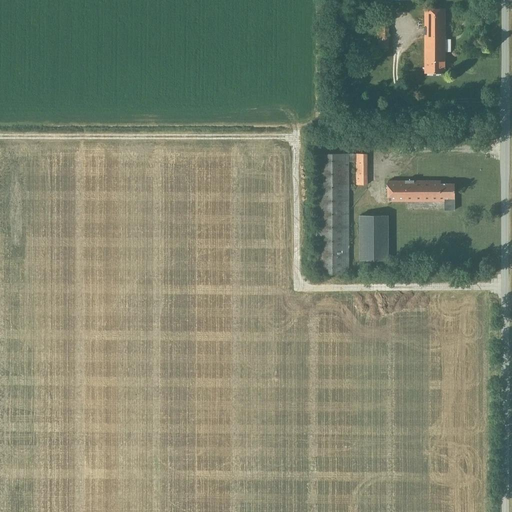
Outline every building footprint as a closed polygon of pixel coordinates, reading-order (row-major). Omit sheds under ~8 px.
[(444,73),(444,9),(424,9),(424,73),(444,73)] [(374,48),(377,48),(388,48),(388,18),(374,18),(374,48)] [(349,185),(356,185),(356,154),(315,154),(315,275),(349,275),(349,185)] [(356,154),(356,185),(367,185),(367,154),(356,154)] [(454,199),(454,184),(440,184),(440,181),(387,181),(387,201),(444,201),(444,199),(454,199)] [(359,261),(388,261),(388,215),(359,215),(359,261)]
